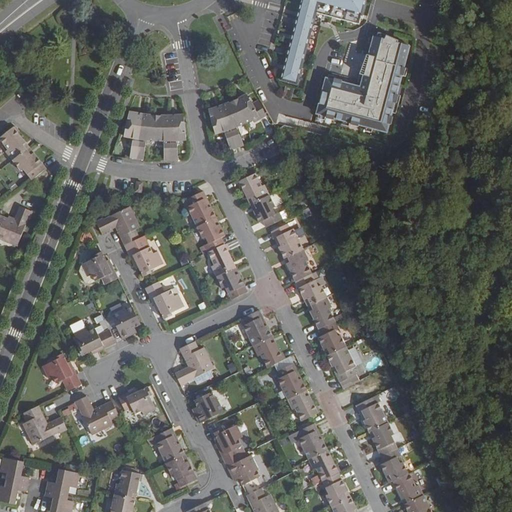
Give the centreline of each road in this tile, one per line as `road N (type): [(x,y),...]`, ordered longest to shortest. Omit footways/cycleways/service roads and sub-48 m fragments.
road 1 (residential): [(271,294),(379,511)]
road 2 (residential): [(84,158),(0,371)]
road 3 (residential): [(160,346),(218,482),(173,511)]
road 4 (residential): [(175,13),(210,171)]
road 5 (residential): [(142,11),(84,158)]
road 6 (residential): [(210,171),(271,294)]
road 7 (residential): [(210,171),(134,172),(84,158)]
road 8 (residential): [(271,294),(160,346)]
